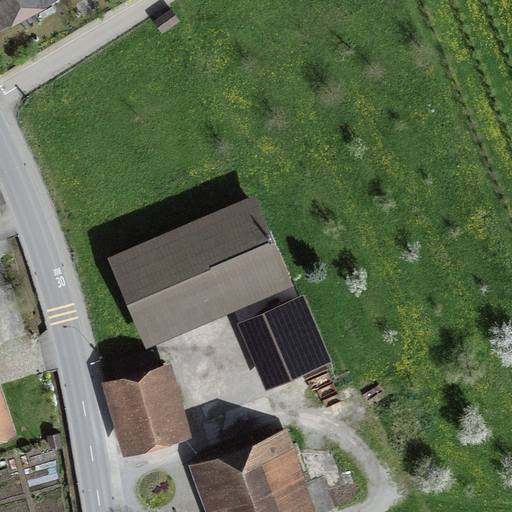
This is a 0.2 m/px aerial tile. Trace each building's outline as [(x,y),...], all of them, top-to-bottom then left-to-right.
[(0,0),(0,32),(58,0),(0,0)] [(150,346),(295,286),(257,195),(112,255),(150,346)] [(294,410),(359,381),(334,327),(270,356),(294,410)] [(193,440),(173,365),(106,383),(126,458),(193,440)] [(0,445),(15,441),(0,388),(0,445)] [(219,511),(326,511),(296,426),(201,459),(219,511)]
